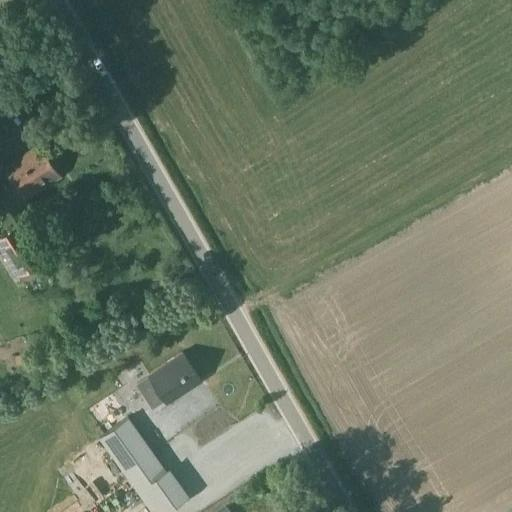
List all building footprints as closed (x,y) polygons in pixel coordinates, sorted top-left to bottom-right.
[(58,176),(38,145),(4,167),(24,198),(58,176)] [(0,249),(17,276),(42,261),(18,224),(0,235),(0,249)] [(148,373),(166,402),(200,381),(182,352),(148,373)] [(238,454),(223,428),(213,434),(198,409),(164,429),(195,480),(238,454)] [(161,511),(186,495),(167,466),(165,467),(155,454),(161,450),(139,421),(134,424),(128,415),(98,436),(136,489),(151,511),(161,511)]
